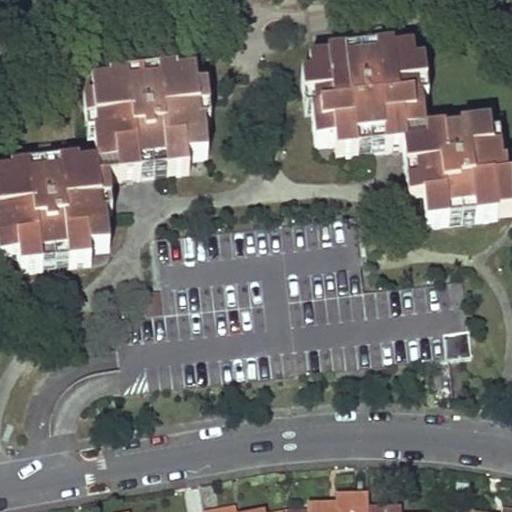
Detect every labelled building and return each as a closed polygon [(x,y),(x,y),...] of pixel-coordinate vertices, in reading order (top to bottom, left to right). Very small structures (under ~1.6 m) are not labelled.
[(409,137),(425,135),(422,102),(418,103),(417,90),(425,89),(422,67),(414,68),(413,53),(393,55),(392,51),(376,53),(377,63),(347,66),(346,57),(328,59),(328,63),(310,65),(312,79),(302,80),(304,103),(313,102),(314,114),(312,114),(315,147),(335,145),(336,158),(357,156),(356,144),(369,142),(370,154),(403,151),(410,150),(409,137)] [(99,185),(109,184),(154,179),(153,166),(165,165),(167,178),(188,175),(187,162),(207,160),(203,127),(201,127),(199,114),(208,113),(206,91),(197,93),(195,77),(177,79),(176,75),(158,77),(159,86),(130,90),(128,81),(109,83),(110,88),(92,90),(94,104),(83,106),(85,127),(94,126),(95,139),(93,140),(96,168),(99,185)] [(158,77),(128,81),(130,90),(159,86),(158,77)] [(425,89),(417,90),(418,103),(422,102),(426,102),(425,89)] [(313,102),(304,103),(306,115),(312,114),(314,114),(313,102)] [(208,113),(199,114),(201,127),(203,127),(210,126),(208,113)] [(94,126),(85,127),(87,140),(93,140),(95,139),(94,126)] [(410,150),(403,151),(408,204),(423,202),(426,229),(451,226),(450,216),(474,214),(475,224),(497,221),(497,218),(511,216),(511,202),(510,184),(507,185),(505,168),(502,168),(500,153),(492,154),(490,141),(489,129),(460,132),(460,135),(444,137),(443,133),(425,135),(409,137),(410,150)] [(502,140),(490,141),(492,154),(500,153),(504,153),(502,140)] [(369,142),(356,144),(357,156),(370,154),(369,142)] [(165,165),(153,166),(154,179),(167,178),(165,165)] [(99,185),(96,168),(80,170),(79,167),(59,169),(60,179),(31,182),(30,172),(12,174),(12,178),(0,179),(0,263),(19,261),(20,274),(43,271),(41,258),(67,255),(68,268),(90,266),(89,253),(109,251),(105,219),(113,218),(109,184),(99,185)] [(59,169),(30,172),(31,182),(60,179),(59,169)] [(474,214),(450,216),(451,226),(475,224),(474,214)] [(355,220),(156,241),(164,317),(114,323),(116,343),(117,357),(120,383),(122,397),(445,361),(469,359),(467,336),(461,285),(363,294),(355,220)] [(67,255),(41,258),(43,271),(68,268),(67,255)] [(335,506),(308,507),(307,511),(366,511),(367,511),(366,496),(336,496),(335,506)]
